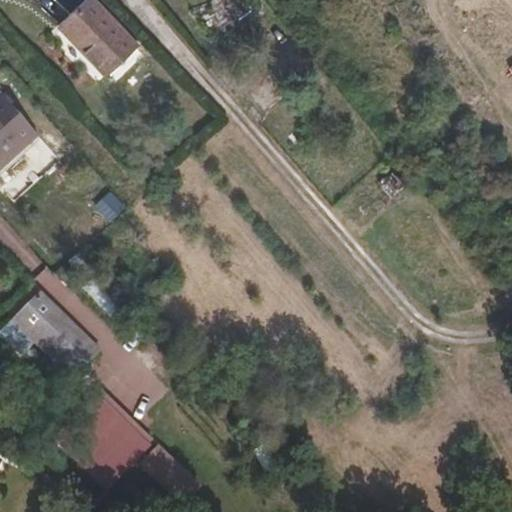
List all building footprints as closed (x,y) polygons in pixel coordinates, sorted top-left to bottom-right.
[(67,0),(46,19),(94,74),(127,45),(88,0),(67,0)] [(0,150),(24,128),(0,101),(0,150)] [(101,348),(46,290),(42,294),(96,353),(101,348)] [(96,353),(42,294),(18,317),(37,337),(73,375),(96,353)] [(37,337),(18,317),(11,324),(29,345),(33,341),(37,337)] [(29,345),(11,324),(3,332),(22,352),(29,345)] [(73,375),(37,337),(33,341),(69,379),(73,375)] [(86,407),(134,460),(147,447),(98,395),(86,407)] [(118,476),(134,460),(86,407),(69,423),(118,476)] [(118,476),(69,423),(52,439),(102,491),(118,476)]
